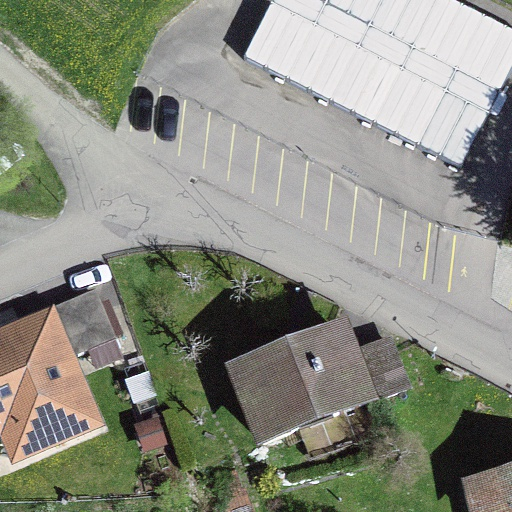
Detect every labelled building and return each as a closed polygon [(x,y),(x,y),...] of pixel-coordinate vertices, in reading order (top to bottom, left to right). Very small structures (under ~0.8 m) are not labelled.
[(511,69),(511,33),(446,0),(274,0),(244,60),(461,170),(511,69)] [(77,306),(95,349),(115,341),(97,298),(77,306)] [(0,338),(0,433),(21,425),(32,452),(96,425),(50,317),(0,338)] [(367,405),(349,357),(340,335),(300,350),(298,343),(273,352),(276,359),(236,374),(263,444),(299,431),(296,424),(329,412),(331,418),(367,405)] [(349,357),(367,405),(406,390),(388,342),(349,357)] [(511,511),(511,479),(469,490),(474,511),(511,511)]
